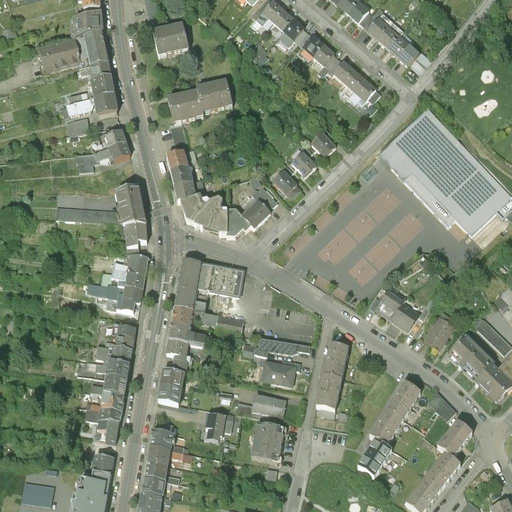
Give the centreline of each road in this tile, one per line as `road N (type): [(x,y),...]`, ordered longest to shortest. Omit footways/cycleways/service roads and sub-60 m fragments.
road 1 (residential): [(247,261),(418,368),(455,398),(487,443)]
road 2 (tertiary): [(123,511),(167,237)]
road 3 (tertiary): [(167,237),(115,0)]
road 4 (residential): [(247,261),(411,99)]
road 5 (residential): [(294,0),(411,99)]
road 6 (residential): [(411,99),(492,0)]
